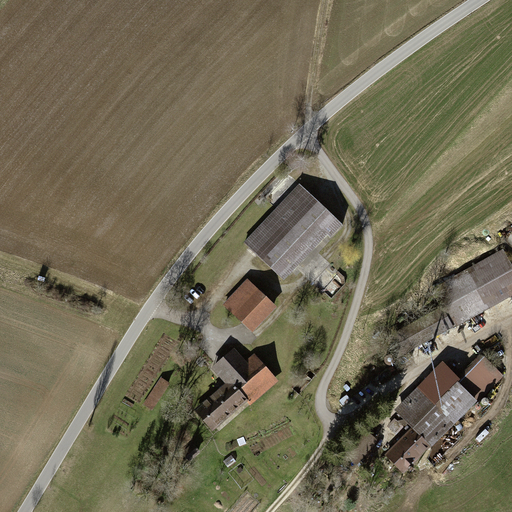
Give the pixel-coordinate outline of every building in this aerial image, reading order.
[(289,284),(345,227),(300,184),(245,242),(289,284)] [(444,305),(391,333),(403,356),(511,296),(511,266),(503,251),(435,288),(444,305)] [(276,309),(248,281),(224,304),(252,333),(276,309)] [(235,347),(210,368),(225,385),(195,411),(213,432),(247,403),(250,408),(280,382),(255,353),(247,360),(235,347)] [(412,426),(383,454),(403,474),(503,377),(482,356),(455,382),(447,373),(427,393),(419,385),(395,408),(412,426)] [(162,376),(144,401),(153,408),(171,383),(162,376)] [(397,418),(388,425),(396,435),(405,428),(397,418)] [(366,426),(345,450),(359,462),(379,438),(366,426)]
